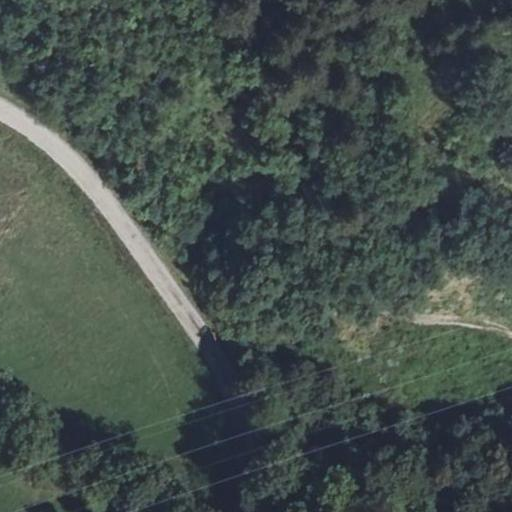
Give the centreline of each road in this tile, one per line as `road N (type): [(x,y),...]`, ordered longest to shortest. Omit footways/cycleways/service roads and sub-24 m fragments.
road 1 (tertiary): [(0,112),(59,151),(91,184),(216,361),(245,439),(242,511)]
road 2 (track): [(511,335),(458,319),(400,315),(372,300),(319,211),(265,71),(254,0)]
